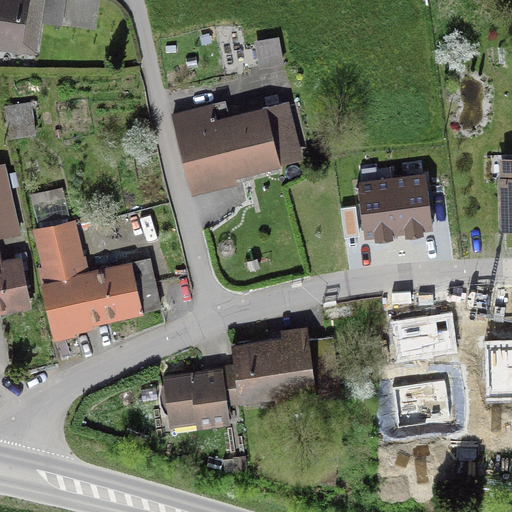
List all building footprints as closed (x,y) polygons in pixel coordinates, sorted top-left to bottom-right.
[(0,0),(0,46),(24,50),(27,31),(33,32),(38,0),(16,0),(16,2),(0,0)] [(276,41),(242,47),(246,69),(280,63),(276,41)] [(222,102),(206,106),(206,107),(171,116),(186,181),(273,159),(274,165),(296,159),(289,131),(291,130),(284,103),(260,109),(262,116),(227,124),(222,102)] [(28,104),(3,109),(8,137),(33,132),(28,104)] [(511,181),(501,182),(502,225),(511,224),(511,181)] [(134,310),(135,313),(158,307),(147,260),(124,265),(125,267),(85,276),(81,258),(76,259),(68,223),(33,230),(42,267),(37,268),(53,341),(73,336),(70,324),(134,310)] [(0,307),(27,302),(20,262),(0,266),(0,307)] [(477,306),(454,311),(465,366),(486,362),(490,381),(511,376),(511,369),(505,337),(511,335),(511,302),(478,310),(477,306)] [(420,360),(423,375),(453,369),(443,324),(399,334),(405,363),(420,360)] [(232,354),(234,371),(237,395),(273,390),(276,413),(315,407),(314,402),(336,399),(328,337),(305,340),(305,343),(232,354)] [(237,395),(234,371),(166,380),(171,418),(196,414),(197,424),(225,421),(222,403),(238,400),(237,395)] [(311,463),(320,463),(318,482),(331,483),(335,444),(313,442),(311,463)]
